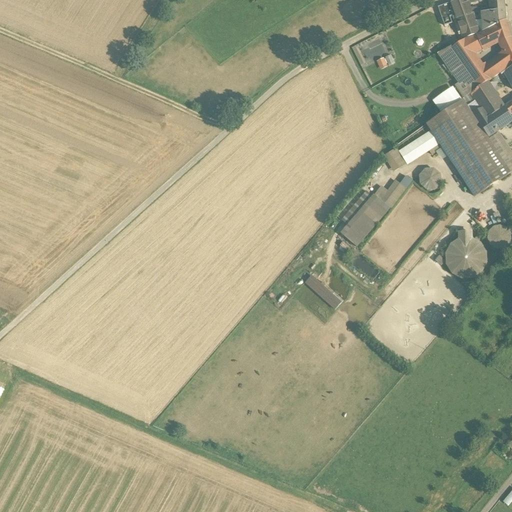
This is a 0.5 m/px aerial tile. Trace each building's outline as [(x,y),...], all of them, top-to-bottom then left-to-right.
[(465,0),(459,0),(452,3),(456,15),(465,39),(478,35),(472,19),(465,0)] [(475,0),(475,1),(484,0),(493,0),(495,13),(481,14),(482,35),(497,27),(497,25),(506,21),(504,0),(475,0)] [(446,6),(438,8),(444,27),(452,24),(450,18),(456,15),(452,3),(446,6)] [(506,21),(497,25),(497,27),(482,35),(477,37),(483,50),(498,42),(503,54),(511,47),(511,39),(511,38),(506,22),(506,21)] [(353,48),(360,65),(387,55),(379,37),(353,48)] [(465,41),(452,49),(451,47),(441,52),(447,60),(446,60),(449,63),(470,49),(473,47),(477,53),(483,50),(477,37),(465,41)] [(511,47),(503,54),(492,61),(500,74),(501,75),(511,67),(511,47)] [(483,69),(470,49),(449,63),(462,83),(471,94),(487,83),(491,80),(483,69)] [(380,69),(395,64),(392,56),(377,61),(380,69)] [(500,74),(492,61),(483,69),(491,80),(500,74)] [(511,67),(501,75),(503,79),(508,77),(507,76),(511,73),(511,67)] [(471,94),(462,83),(456,87),(464,99),(471,94)] [(504,108),(487,83),(471,94),(475,101),(482,111),(487,119),(504,108)] [(463,101),(427,125),(475,197),(511,174),(511,173),(489,141),(499,134),(497,131),(489,137),(475,115),(482,111),(475,101),(467,107),(463,101)] [(504,108),(487,119),(482,111),(475,115),(489,137),(497,131),(511,121),(511,120),(509,117),(504,108)] [(442,149),(431,133),(399,153),(407,165),(429,151),(432,156),(442,149)] [(511,172),(511,153),(499,134),(489,141),(511,173),(511,172)] [(403,173),(390,153),(386,155),(399,176),(403,173)] [(440,175),(434,170),(425,171),(420,177),(421,185),(427,190),(435,190),(440,183),(440,175)] [(377,194),(393,206),(405,190),(394,182),(387,192),(382,188),(377,194)] [(377,199),(344,238),(357,248),(390,209),(377,199)] [(502,251),(504,250),(509,246),(510,245),(511,242),(510,233),(511,232),(509,227),(506,228),(502,227),(498,227),(494,228),(490,231),(488,234),(487,239),(488,243),(491,247),(495,250),(500,251),(502,251)] [(475,240),(473,240),(472,232),(458,233),(458,241),(456,241),(451,246),(447,251),(445,258),(446,264),(448,270),(452,275),(458,279),(464,281),(471,280),(477,278),(482,274),(486,268),(487,262),(487,255),(484,249),(480,244),(475,240)]
